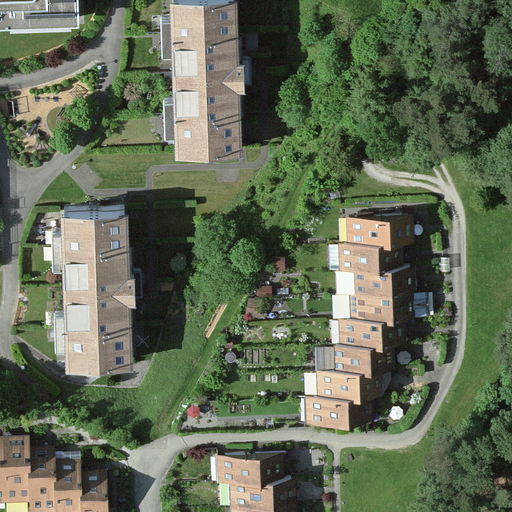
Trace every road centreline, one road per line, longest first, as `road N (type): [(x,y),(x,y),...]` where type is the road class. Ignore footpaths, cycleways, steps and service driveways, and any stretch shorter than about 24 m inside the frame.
road 1 (residential): [(143,511),(148,459),(179,441),(416,434),(457,347),(459,235),(451,191)]
road 2 (residential): [(451,191),(407,127),(385,125),(370,136),(371,164),(394,177),(433,182)]
road 3 (residential): [(110,36),(111,68),(90,124),(13,210)]
road 4 (residential): [(13,210),(5,342)]
road 5 (residential): [(0,83),(76,63),(110,36)]
